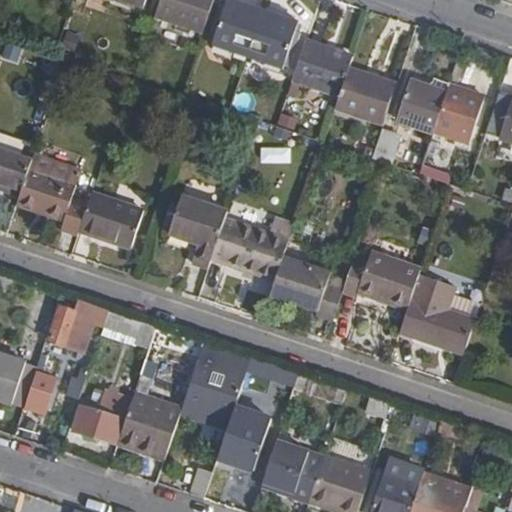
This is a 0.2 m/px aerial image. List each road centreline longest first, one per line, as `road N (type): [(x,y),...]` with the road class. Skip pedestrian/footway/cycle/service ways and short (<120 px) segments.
road 1 (residential): [(0,256),(511,430)]
road 2 (residential): [(0,459),(156,511)]
